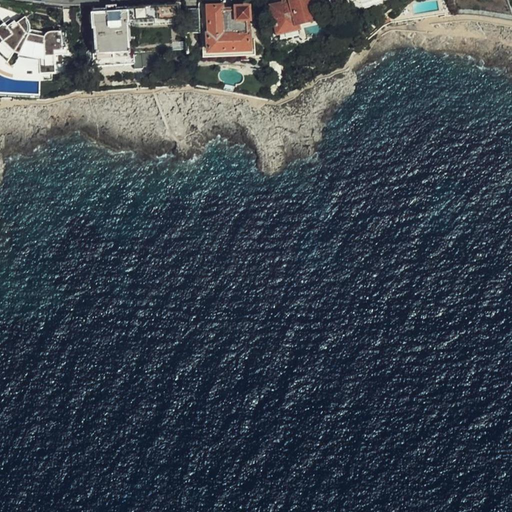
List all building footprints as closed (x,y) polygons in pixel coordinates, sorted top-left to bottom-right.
[(291,0),(283,0),(284,6),(272,9),(278,36),(282,35),(284,40),(298,36),(297,31),(299,30),(298,26),(314,22),(309,0),(307,0),(292,4),(291,0)] [(178,7),(95,11),(97,52),(88,53),(89,69),(135,67),(136,75),(145,74),(144,53),(129,54),(128,24),(179,21),(178,7)] [(210,53),(251,51),(250,32),(254,31),(254,26),(250,25),(249,8),(236,9),(236,12),(225,13),(224,8),(210,9),(211,36),(209,36),(210,53)] [(17,11),(9,17),(10,18),(14,24),(22,19),(17,11)] [(187,11),(189,35),(201,34),(199,11),(187,11)] [(19,54),(18,57),(41,61),(42,74),(56,73),(55,53),(62,53),(61,33),(53,33),(47,35),(46,36),(28,32),(28,27),(26,21),(24,17),(22,19),(14,24),(10,18),(3,24),(0,26),(0,39),(2,42),(13,53),(19,54)] [(251,57),(251,51),(210,53),(211,60),(251,57)]
